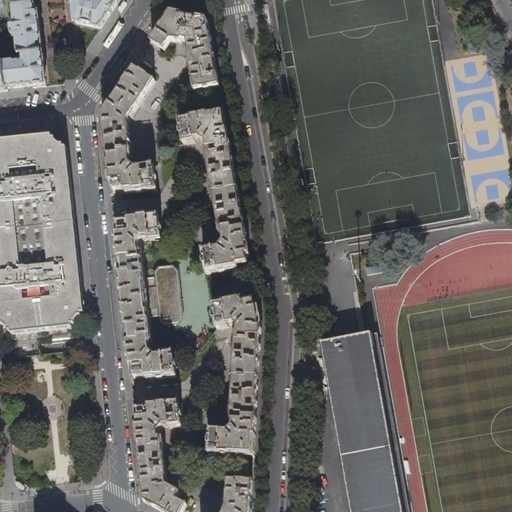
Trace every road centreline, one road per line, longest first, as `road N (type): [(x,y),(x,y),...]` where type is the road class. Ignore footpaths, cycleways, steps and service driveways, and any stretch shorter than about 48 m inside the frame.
road 1 (residential): [(272,511),(277,293),(228,0)]
road 2 (residential): [(80,106),(124,511)]
road 3 (residential): [(151,0),(80,106)]
